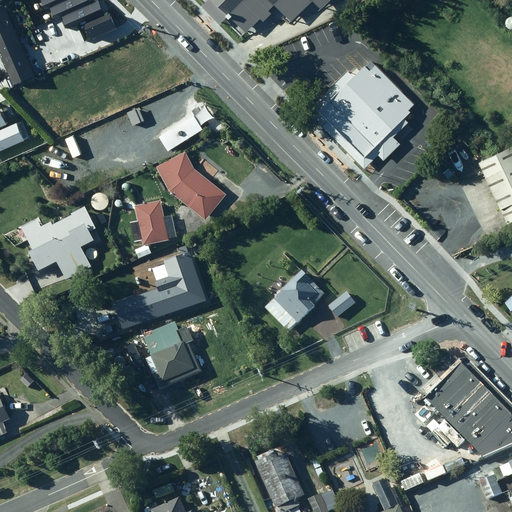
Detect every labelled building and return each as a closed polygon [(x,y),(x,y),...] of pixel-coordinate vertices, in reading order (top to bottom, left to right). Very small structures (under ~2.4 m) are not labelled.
[(233,14),(218,0),(211,0),(208,3),(206,5),(224,23),(233,14)] [(218,0),(233,14),(251,32),(279,3),(296,21),(316,0),(317,0),(326,8),(333,0),(218,0)] [(348,26),(354,32),(358,28),(352,22),(348,26)] [(351,71),(310,111),(368,168),(382,155),(387,160),(404,143),(397,137),(412,122),(408,117),(414,111),(412,110),(419,104),(374,59),(356,76),(351,71)] [(0,128),(12,124),(3,103),(0,103),(0,128)] [(162,135),(171,151),(207,129),(197,113),(162,135)] [(12,124),(0,128),(0,151),(31,138),(23,119),(12,124)] [(95,133),(100,148),(109,144),(103,130),(95,133)] [(100,148),(95,133),(85,137),(91,152),(100,148)] [(511,147),(483,162),(511,223),(511,147)] [(185,151),(155,166),(169,193),(171,193),(204,220),(225,194),(193,168),(185,151)] [(75,185),(79,194),(117,178),(114,170),(75,185)] [(120,187),(126,191),(131,185),(126,180),(120,187)] [(126,192),(119,196),(128,210),(135,205),(126,192)] [(163,218),(159,202),(133,207),(136,220),(130,221),(133,236),(139,234),(142,247),(168,242),(167,238),(179,236),(175,215),(163,218)] [(69,215),(70,217),(51,227),(49,223),(40,228),(35,219),(19,227),(31,252),(27,254),(37,273),(56,263),(65,281),(89,269),(79,249),(91,243),(87,233),(94,230),(83,208),(69,215)] [(301,272),(269,304),(273,309),(268,314),(286,332),(295,323),(296,324),(314,307),(312,306),(323,294),(301,272)] [(170,292),(162,296),(169,308),(141,324),(146,331),(128,342),(141,365),(218,322),(192,277),(169,290),(170,292)] [(345,292),(328,307),(337,318),(354,303),(345,292)] [(73,301),(66,305),(69,311),(76,307),(73,301)] [(455,353),(437,372),(447,382),(446,383),(429,401),(480,451),(493,438),(498,443),(511,437),(506,424),(511,418),(511,414),(463,367),(467,364),(455,353)] [(0,403),(0,437),(6,434),(1,424),(8,421),(0,403)] [(189,452),(179,457),(185,470),(195,465),(189,452)] [(284,511),(298,506),(295,501),(304,497),(285,456),(279,459),(277,453),(268,457),(267,454),(257,458),(258,462),(254,464),(274,509),(277,508),(278,511),(284,511)] [(482,481),(490,499),(506,493),(501,481),(511,475),(511,497),(511,498),(511,460),(511,461),(511,462),(511,463),(495,470),(497,475),(482,481)] [(415,481),(418,488),(460,472),(456,464),(415,481)] [(372,485),(380,503),(394,496),(385,479),(372,485)] [(482,484),(473,488),(481,506),(490,503),(489,500),(488,499),(482,484)] [(191,511),(188,511),(183,511),(178,498),(149,511),(191,511)] [(310,505),(297,511),(327,511),(322,501),(311,506),(310,505)]
